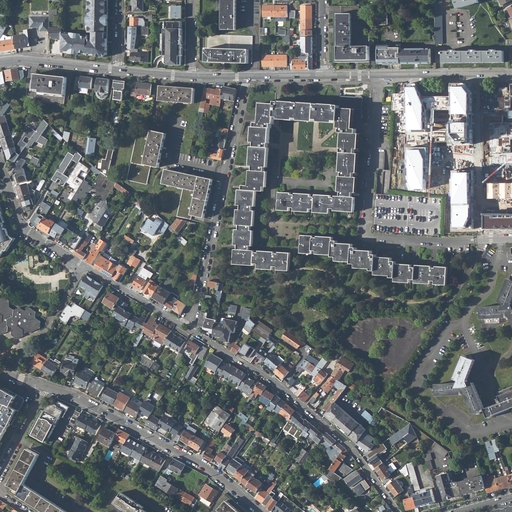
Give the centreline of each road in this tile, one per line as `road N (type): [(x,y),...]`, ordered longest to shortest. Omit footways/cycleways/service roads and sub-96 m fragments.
road 1 (residential): [(500,238),(368,234),(378,74)]
road 2 (residential): [(397,511),(352,448),(188,322)]
road 3 (residential): [(45,386),(205,466),(259,511)]
road 4 (residential): [(8,187),(21,226),(188,322)]
road 5 (residential): [(188,322),(225,172)]
road 6 (residential): [(378,74),(511,73)]
